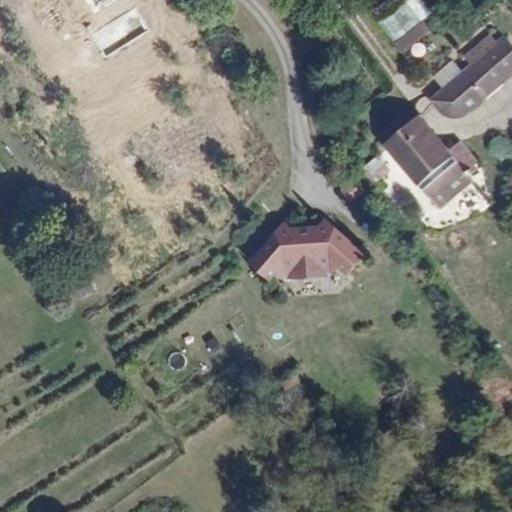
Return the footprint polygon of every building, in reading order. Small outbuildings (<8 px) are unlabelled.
[(419,0),(390,0),(372,15),(394,44),(431,15),(419,0)] [(444,89),(466,113),(511,72),(511,49),(503,39),(498,43),(490,33),(463,56),(471,66),(444,89)] [(463,115),(466,113),(444,89),(432,100),(442,112),(444,115),(448,116),(451,117),(455,117),(459,116),(463,115)] [(386,145),(419,118),(412,110),(379,137),(386,145)] [(449,185),(455,192),(474,177),(468,170),(475,165),(458,144),(447,152),(419,118),(386,145),(431,199),(449,185)] [(386,175),(374,159),(361,169),(373,185),(386,175)] [(438,207),(455,192),(449,185),(431,199),(438,207)] [(315,232),(304,233),(293,235),(283,226),(250,266),(269,282),(278,271),(288,278),(331,273),(338,264),(349,272),(364,253),(323,222),(315,232)]
